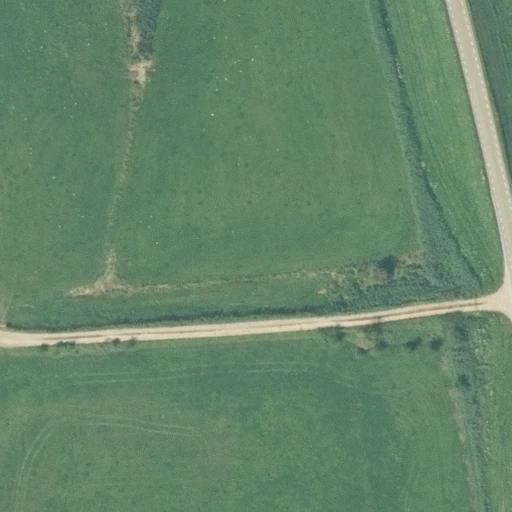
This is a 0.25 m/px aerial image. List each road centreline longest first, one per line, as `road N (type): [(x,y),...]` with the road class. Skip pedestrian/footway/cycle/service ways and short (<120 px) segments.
road 1 (track): [(504,299),(362,321),(0,338)]
road 2 (tertiary): [(511,249),(453,0)]
